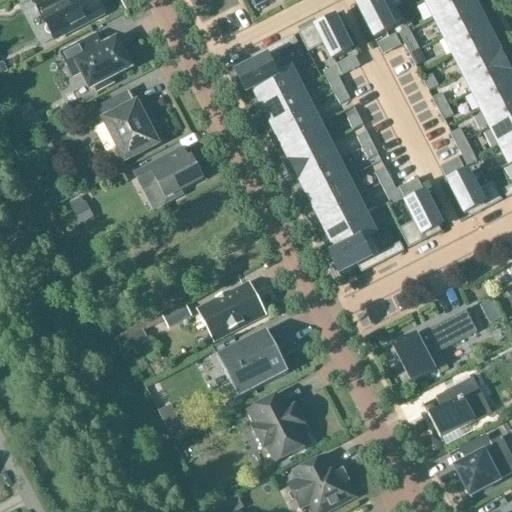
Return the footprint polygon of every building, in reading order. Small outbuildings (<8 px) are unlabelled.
[(31,0),(45,25),(46,24),(55,41),(103,16),(98,6),(101,4),(99,0),(31,0)] [(277,0),(249,0),(256,11),(277,0)] [(376,0),(359,9),(375,40),(394,31),(386,14),(401,6),(398,0),(376,0)] [(430,0),(426,2),(435,21),(473,1),(472,0),(430,0)] [(482,19),(473,1),(435,21),(445,39),(482,19)] [(491,37),(482,19),(445,39),(454,57),(491,37)] [(352,52),(336,21),(318,30),(316,26),(299,35),(308,54),(324,46),(332,62),(352,52)] [(414,41),(409,30),(395,37),(401,48),(404,46),(414,41)] [(501,56),(491,37),(454,57),(463,75),(501,56)] [(103,50),(96,38),(62,56),(74,79),(82,74),(90,90),(94,88),(97,94),(113,85),(110,80),(131,69),(117,42),(103,50)] [(294,38),(280,45),(284,52),(297,45),(294,38)] [(404,46),(410,57),(420,52),(414,41),(404,46)] [(237,76),(247,95),(254,92),(254,91),(291,71),(287,73),(278,55),(284,52),(280,45),(264,53),(267,60),(237,76)] [(410,57),(416,68),(426,63),(420,52),(410,57)] [(510,74),(501,56),(463,75),(472,93),(510,74)] [(339,79),(342,77),(337,67),(324,74),(329,84),(339,79)] [(254,92),(263,109),(301,90),(291,71),(254,91),(254,92)] [(511,95),(511,77),(510,74),(472,93),(482,111),(511,95)] [(429,93),(439,88),(433,76),(423,82),(429,93)] [(344,90),(339,79),(329,84),(334,95),(344,90)] [(310,108),(301,90),(263,109),(272,127),(310,108)] [(334,95),(340,107),(350,102),(344,90),(334,95)] [(106,124),(126,162),(157,146),(129,92),(93,110),(101,126),(106,124)] [(442,95),(432,100),(438,111),(448,106),(442,95)] [(511,118),(511,95),(482,111),(491,129),(511,118)] [(444,123),(454,117),(448,106),(438,111),(444,123)] [(319,126),(310,108),(272,127),(281,145),(319,126)] [(353,132),(363,127),(357,115),(347,120),(353,132)] [(511,141),(511,118),(491,129),(500,148),(511,141)] [(329,144),(319,126),(281,145),(291,164),(329,144)] [(456,147),(466,142),(460,131),(450,136),(456,147)] [(367,134),(357,139),(363,150),(373,145),(367,134)] [(511,141),(500,148),(510,166),(511,164),(511,141)] [(466,142),(456,147),(462,158),(472,153),(466,142)] [(338,162),(329,144),(291,164),(300,182),(338,162)] [(363,150),(368,161),(378,156),(373,145),(363,150)] [(182,151),(136,175),(143,188),(153,182),(166,206),(183,196),(181,193),(202,182),(191,159),(188,161),(182,151)] [(462,158),(458,160),(464,170),(477,163),(472,153),(462,158)] [(300,182),(306,193),(309,200),(347,180),(356,176),(347,158),(338,162),(300,182)] [(375,175),(381,186),(391,181),(385,169),(375,175)] [(485,211),(502,202),(492,184),(477,192),(468,175),(449,185),(465,216),(483,207),(485,211)] [(319,218),(356,199),(347,180),(309,200),(319,218)] [(381,186),(387,197),(397,192),(391,181),(381,186)] [(406,200),(400,190),(397,192),(387,197),(392,207),(406,200)] [(399,231),(409,250),(426,242),(424,238),(442,228),(426,197),(407,207),(415,223),(399,231)] [(81,198),(70,204),(80,224),(94,217),(86,202),(84,203),(81,198)] [(366,217),(356,199),(319,218),(328,236),(366,217)] [(375,235),(366,217),(328,236),(337,254),(375,235)] [(337,254),(330,257),(340,277),(370,261),(374,268),(390,260),(386,253),(381,255),(372,238),(375,236),(375,235),(337,254)] [(400,245),(386,253),(390,260),(404,253),(400,245)] [(249,288),(200,313),(215,341),(263,316),(261,311),(263,310),(253,292),(251,293),(249,288)] [(493,302),(480,308),(490,326),(502,320),(493,302)] [(169,330),(192,318),(186,306),(162,318),(169,330)] [(413,389),(414,388),(412,384),(446,367),(440,354),(477,335),(466,313),(470,311),(470,310),(393,349),(413,389)] [(289,375),(288,374),(267,332),(217,357),(239,401),(289,375)] [(142,333),(126,342),(133,354),(149,346),(142,333)] [(442,445),(443,445),(442,441),(491,415),(473,380),(446,393),(453,406),(430,418),(423,406),(422,406),(442,445)] [(289,426),(276,400),(250,413),(256,426),(253,427),(265,449),(268,448),(276,463),(292,454),(294,457),(305,451),(304,448),(309,446),(303,435),(306,433),(300,421),(289,426)] [(178,422),(166,428),(172,441),(185,435),(178,422)] [(485,454),(457,468),(450,455),(449,455),(471,500),(472,500),(471,498),(500,484),(499,483),(511,476),(511,458),(503,440),(492,445),(495,451),(486,455),(485,454)] [(326,459),(296,475),(300,482),(290,487),(301,509),(311,504),(315,511),(328,511),(354,499),(344,480),(338,483),(326,459)] [(511,511),(511,503),(500,510),(501,511),(511,511)]
